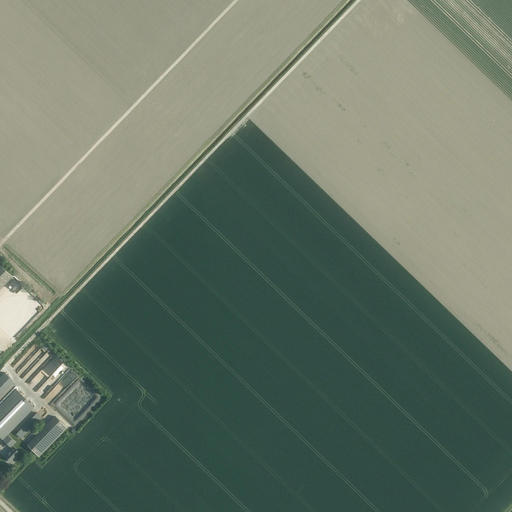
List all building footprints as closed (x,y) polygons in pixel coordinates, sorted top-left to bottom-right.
[(0,264),(0,289),(13,276),(0,264)] [(14,316),(21,307),(19,305),(11,314),(14,316)] [(0,391),(12,379),(5,372),(0,377),(0,391)] [(63,378),(68,383),(72,380),(67,374),(63,378)] [(75,428),(99,401),(99,397),(80,380),(73,388),(70,391),(70,392),(67,396),(69,397),(68,402),(67,412),(72,417),(79,418),(76,421),(70,420),(73,423),(73,425),(75,428)] [(34,407),(16,389),(0,405),(0,436),(3,439),(8,434),(34,407)] [(16,442),(8,434),(3,439),(12,448),(4,455),(10,461),(19,452),(13,446),(13,447),(12,446),(16,442)]
